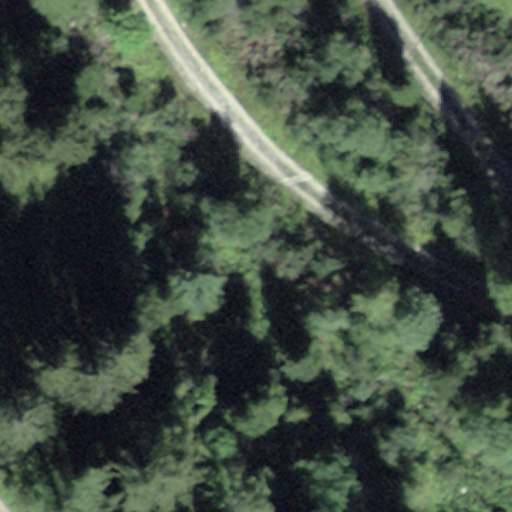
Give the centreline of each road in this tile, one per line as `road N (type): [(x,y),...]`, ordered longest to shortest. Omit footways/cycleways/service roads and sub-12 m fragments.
road 1 (track): [(511,317),(313,188),(209,82),(153,0)]
road 2 (track): [(374,0),(511,182)]
